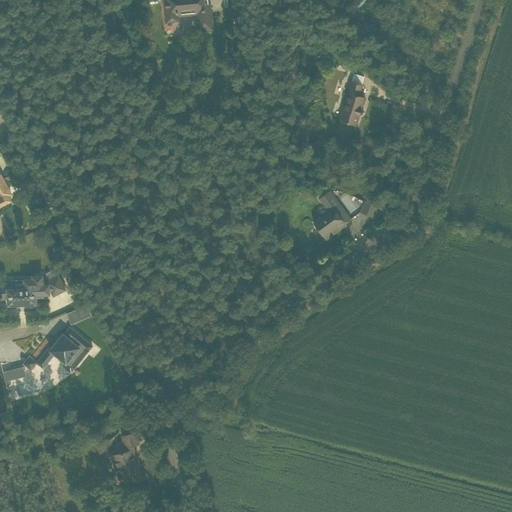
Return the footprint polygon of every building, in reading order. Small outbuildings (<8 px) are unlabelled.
[(164,0),(165,9),(166,22),(178,21),(177,11),(196,9),(198,31),(212,29),(208,0),(164,0)] [(339,119),(346,121),(356,124),(359,114),(360,115),(362,114),(363,110),(362,108),(361,107),(364,98),(359,96),(362,85),(349,81),(341,104),(344,105),(339,119)] [(0,206),(2,205),(11,201),(8,195),(11,194),(5,183),(1,174),(0,174),(0,206)] [(377,206),(365,201),(360,212),(373,217),(377,206)] [(350,219),(345,211),(342,208),(333,215),(330,211),(313,223),(325,240),(342,228),(341,226),(350,219)] [(13,285),(0,285),(0,298),(9,298),(9,304),(18,303),(19,305),(18,305),(35,305),(35,304),(35,303),(35,298),(43,297),(43,294),(50,294),(50,291),(51,291),(54,296),(65,289),(58,276),(46,282),(47,284),(43,284),(43,276),(32,276),(32,280),(23,281),(24,287),(13,287),(13,285)] [(86,306),(81,308),(85,317),(90,315),(86,306)] [(86,353),(92,346),(70,327),(64,334),(63,333),(57,341),(55,340),(37,363),(43,367),(54,354),(73,369),(86,353)] [(23,367),(4,372),(6,380),(25,375),(23,367)] [(18,389),(18,386),(24,385),(22,377),(10,380),(12,391),(18,389)] [(127,451),(112,455),(119,478),(128,476),(138,473),(130,446),(139,444),(135,432),(126,435),(122,436),(127,451)]
